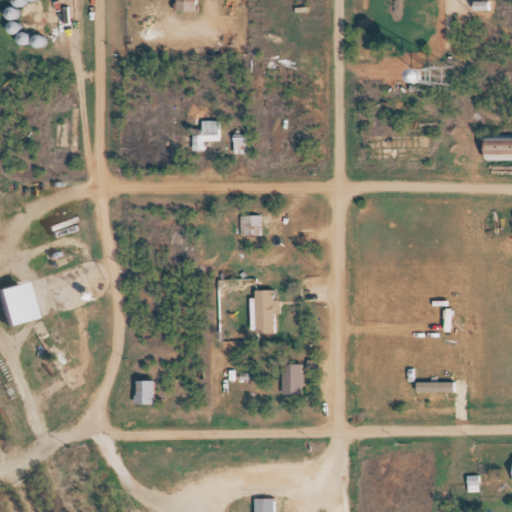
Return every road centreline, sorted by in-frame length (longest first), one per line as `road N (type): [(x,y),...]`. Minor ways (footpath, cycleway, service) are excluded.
road 1 (residential): [(92,430),(116,316),(100,193),(96,0)]
road 2 (residential): [(339,0),(333,431)]
road 3 (residential): [(511,188),(100,193)]
road 4 (residential): [(333,431),(71,435)]
road 5 (residential): [(511,431),(333,431)]
